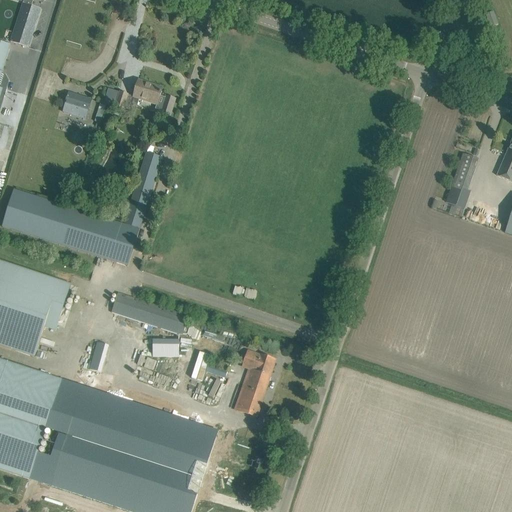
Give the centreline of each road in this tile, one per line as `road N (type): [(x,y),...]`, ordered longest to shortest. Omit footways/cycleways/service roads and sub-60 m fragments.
road 1 (tertiary): [(281,511),(425,73)]
road 2 (tertiary): [(425,73),(206,0)]
